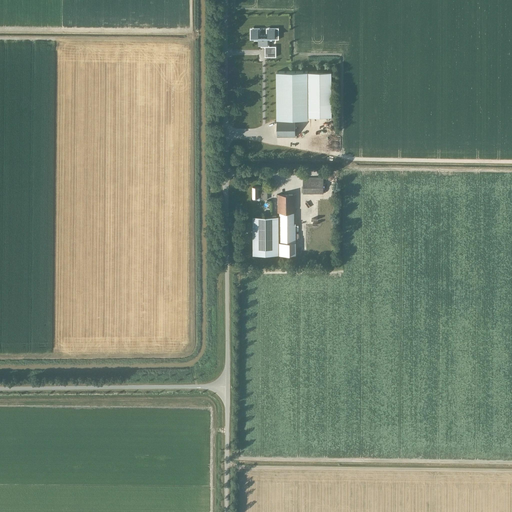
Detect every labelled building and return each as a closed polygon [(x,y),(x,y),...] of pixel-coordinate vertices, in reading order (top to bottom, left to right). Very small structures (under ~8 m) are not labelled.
[(260,29),(252,30),(252,37),(254,37),(254,39),(259,39),(259,44),(265,44),(265,57),(276,57),(276,46),(267,46),(267,39),(274,39),(274,29),(266,29),(266,35),(260,35),(260,29)] [(308,72),(308,116),(332,116),(331,71),(308,72)] [(308,116),(308,72),(277,72),(277,119),(281,119),(295,119),(308,119),(308,116)] [(258,113),(258,109),(251,109),(251,123),(259,122),(259,124),(267,124),(267,113),(258,113)] [(295,119),(281,119),(277,119),(277,137),(295,137),(295,119)] [(303,193),(323,193),(323,177),(303,177),(303,193)] [(262,191),(262,192),(258,192),(258,187),(252,187),(253,198),(258,198),(258,196),(262,196),(262,199),(267,199),(267,191),(262,191)] [(322,207),(322,212),(327,212),(327,206),(329,206),(329,193),(321,193),(321,202),(325,202),(325,207),(322,207)] [(294,224),(294,212),(295,212),(295,194),(277,194),(278,212),(280,212),(280,216),(280,224),(279,224),(279,226),(279,254),(288,254),(288,256),(296,256),(296,224),(294,224)] [(280,224),(280,216),(253,216),(253,255),(279,254),(279,226),(279,224),(280,224)]
